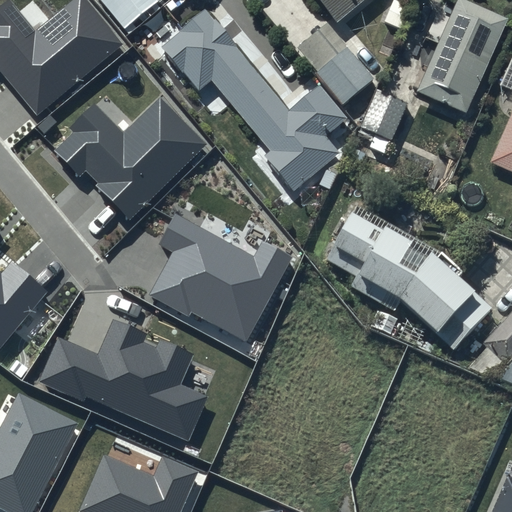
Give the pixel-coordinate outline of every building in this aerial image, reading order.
[(125,44),(89,0),(68,0),(34,28),(11,0),(0,9),(0,73),(36,117),(125,44)] [(98,0),(97,2),(124,34),(122,35),(127,41),(162,11),(158,7),(166,0),(98,0)] [(315,0),(335,25),(366,0),(315,0)] [(466,0),(457,0),(416,92),(466,113),(508,18),(466,0)] [(395,1),(384,25),(401,32),(411,8),(395,1)] [(202,14),(158,53),(293,204),(340,163),(325,146),(347,126),(316,90),(290,113),(202,14)] [(347,51),(318,77),(344,106),(374,80),(347,51)] [(210,143),(160,93),(123,130),(95,101),(68,128),(72,132),(52,151),(78,177),(86,169),(100,183),(97,186),(131,220),(210,143)] [(408,106),(375,93),(358,134),(391,148),(408,106)] [(511,106),(487,175),(511,184),(511,106)] [(460,249),(367,196),(328,263),(474,346),(502,298),(460,249)] [(295,256),(261,237),(253,252),(177,211),(160,243),(175,251),(151,296),(186,315),(189,310),(248,342),(295,256)] [(0,229),(1,228),(0,227),(0,351),(49,291),(11,261),(1,273),(0,271),(0,229)] [(511,315),(484,350),(509,371),(511,367),(511,315)] [(145,335),(113,321),(98,355),(57,336),(37,381),(83,401),(86,396),(189,441),(208,397),(180,385),(193,355),(159,340),(155,347),(143,342),(145,335)] [(511,375),(503,388),(511,391),(511,375)] [(30,511),(77,422),(17,391),(0,423),(0,507),(9,511),(30,511)] [(152,475),(103,453),(77,511),(78,511),(180,511),(198,472),(161,455),(152,475)] [(511,511),(511,475),(507,474),(489,511),(511,511)]
